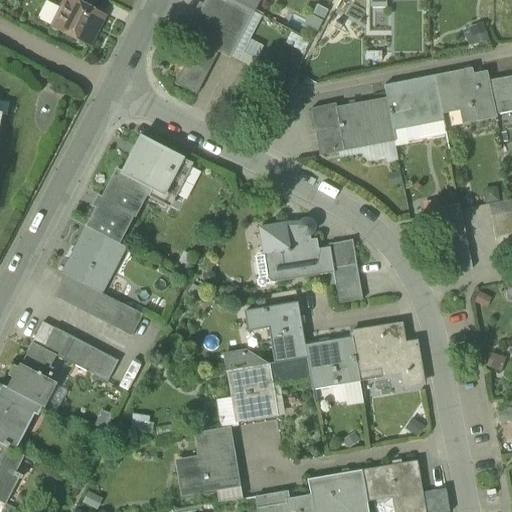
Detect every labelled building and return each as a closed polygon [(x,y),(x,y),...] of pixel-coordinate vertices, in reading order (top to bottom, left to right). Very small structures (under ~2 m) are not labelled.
[(52,29),(88,47),(103,16),(92,10),(73,1),(71,0),(66,0),(61,10),(58,17),(61,19),(56,29),(53,27),(52,29)] [(96,0),(73,0),(73,1),(92,10),(96,0)] [(233,38),(247,10),(227,0),(204,0),(185,37),(197,43),(218,54),(228,59),(238,41),(233,38)] [(227,0),(247,10),(254,14),(261,0),(227,0)] [(386,0),(369,0),(369,8),(387,8),(386,0)] [(38,21),(52,29),(53,27),(58,17),(61,10),(47,3),(38,21)] [(321,22),(326,11),(317,6),(312,17),(321,22)] [(254,14),(247,10),(233,38),(238,41),(228,59),(243,67),(264,78),(266,79),(271,69),(256,62),(243,55),(250,41),(262,18),(254,14)] [(315,32),(321,22),(312,17),(308,15),(303,26),(315,32)] [(61,19),(58,17),(53,27),(56,29),(61,19)] [(483,25),(463,33),(468,48),(489,41),(483,25)] [(303,55),(310,42),(291,33),(284,45),(303,55)] [(263,48),(250,41),(243,55),(256,62),(263,48)] [(197,43),(191,53),(213,64),(218,54),(197,43)] [(191,53),(186,64),(207,75),(213,64),(191,53)] [(381,53),(365,53),(365,64),(381,64),(381,53)] [(186,64),(180,74),(202,86),(207,75),(186,64)] [(243,67),(238,77),(259,88),(264,78),(243,67)] [(495,118),(494,111),(489,85),(486,72),(466,76),(465,71),(434,77),(441,112),(467,107),(470,123),(495,118)] [(196,96),(202,86),(180,74),(175,85),(196,96)] [(238,77),(232,88),(253,99),(259,88),(238,77)] [(443,122),(441,112),(434,77),(383,87),(385,99),(392,131),(443,122)] [(511,80),(489,85),(494,111),(511,106),(511,80)] [(232,88),(226,99),(248,110),(253,99),(232,88)] [(242,120),(248,110),(226,99),(221,109),(242,120)] [(392,133),(392,131),(385,99),(339,108),(334,109),(343,152),(394,143),(392,133)] [(311,112),(319,157),(337,154),(343,152),(334,109),(339,108),(338,105),(311,112)] [(443,122),(392,131),(392,133),(394,143),(395,148),(408,146),(408,141),(446,134),(443,122)] [(141,140),(122,175),(149,190),(171,202),(190,166),(141,140)] [(395,148),(394,143),(343,152),(337,154),(339,160),(361,155),(371,164),(382,162),(387,164),(398,162),(395,148)] [(135,217),(149,190),(122,175),(116,171),(86,228),(118,245),(133,216),(135,217)] [(400,173),(387,175),(389,189),(403,186),(400,173)] [(497,188),(482,191),(485,205),(499,203),(497,188)] [(422,204),(425,218),(437,216),(460,211),(459,204),(439,208),(438,201),(422,204)] [(488,206),(490,218),(511,213),(511,205),(511,201),(488,206)] [(437,216),(439,228),(463,223),(460,211),(437,216)] [(511,225),(511,213),(490,218),(492,230),(511,225)] [(259,229),(263,255),(263,256),(271,255),(276,283),(295,280),(295,277),(302,275),(303,279),(333,274),(329,250),(328,250),(318,252),(316,241),(310,242),(309,235),(312,233),(313,230),(313,225),(310,222),(305,220),(301,223),(299,226),(298,229),(287,231),(286,225),(259,229)] [(441,239),(442,239),(465,235),(463,223),(439,228),(441,239)] [(511,237),(511,225),(492,230),(495,241),(511,237)] [(104,272),(118,245),(86,228),(62,274),(68,277),(78,283),(89,288),(99,294),(102,295),(112,276),(104,272)] [(442,239),(444,251),(467,247),(465,235),(442,239)] [(511,250),(511,237),(495,241),(497,253),(511,250)] [(329,250),(332,269),(356,265),(354,254),(352,241),(328,246),(328,250),(329,250)] [(126,249),(118,245),(104,272),(112,276),(126,249)] [(444,251),(446,263),(470,258),(467,247),(444,251)] [(511,262),(511,250),(497,253),(499,265),(511,262)] [(266,285),(276,283),(271,255),(263,256),(263,255),(257,256),(255,259),(259,280),(257,283),(257,286),(260,288),(264,288),(266,285)] [(472,270),(470,258),(446,263),(448,275),(472,270)] [(332,270),(334,282),(358,278),(356,266),(332,270)] [(56,299),(67,304),(78,283),(68,277),(62,288),(56,299)] [(360,290),(358,278),(334,282),(336,294),(360,290)] [(67,304),(78,310),(89,288),(78,283),(67,304)] [(78,310),(88,315),(99,294),(89,288),(78,310)] [(362,301),(360,290),(336,294),(338,305),(362,301)] [(88,315),(99,321),(110,299),(102,295),(99,294),(88,315)] [(99,321),(110,326),(121,305),(110,299),(99,321)] [(274,365),(307,359),(305,349),(298,304),(242,314),(246,335),(268,331),(274,365)] [(110,326),(120,332),(131,311),(121,305),(110,326)] [(140,315),(131,311),(120,332),(131,337),(142,316),(140,315)] [(32,345),(43,350),(54,329),(43,324),(38,334),(32,345)] [(351,334),(352,341),(357,370),(384,366),(387,378),(401,376),(407,375),(403,350),(398,326),(351,334)] [(43,350),(54,356),(65,335),(54,329),(43,350)] [(56,357),(64,361),(75,340),(65,335),(54,356),(56,357)] [(64,361),(75,367),(86,346),(75,340),(64,361)] [(352,341),(305,349),(307,359),(310,379),(312,393),(360,385),(357,370),(352,341)] [(19,383),(13,393),(31,403),(43,409),(44,407),(42,406),(53,386),(55,387),(57,384),(49,380),(50,378),(52,379),(53,376),(52,375),(55,371),(51,368),(56,357),(54,356),(43,350),(32,345),(31,347),(19,371),(13,368),(8,377),(19,383)] [(75,367),(86,373),(97,351),(86,346),(75,367)] [(401,376),(403,389),(423,385),(416,348),(403,350),(407,375),(401,376)] [(86,373),(96,378),(107,357),(97,351),(86,373)] [(222,355),(225,373),(267,366),(245,351),(222,355)] [(505,359),(490,354),(486,368),(500,373),(505,359)] [(118,362),(107,357),(96,378),(107,384),(118,362)] [(274,365),(267,366),(270,386),(279,384),(310,379),(307,359),(274,365)] [(230,399),(234,423),(275,417),(270,386),(267,366),(225,373),(230,399)] [(357,370),(360,385),(387,380),(387,378),(384,366),(357,370)] [(19,383),(8,377),(2,388),(4,389),(13,393),(19,383)] [(44,407),(43,409),(54,415),(68,389),(57,384),(55,387),(53,386),(42,406),(44,407)] [(270,386),(275,417),(284,415),(279,384),(270,386)] [(363,405),(360,385),(312,393),(314,403),(337,403),(337,405),(345,403),(346,408),(363,405)] [(0,445),(7,449),(31,403),(13,393),(4,389),(0,396),(0,445)] [(234,423),(230,399),(215,402),(219,426),(234,423)] [(31,403),(7,449),(15,453),(35,416),(39,418),(43,409),(31,403)] [(511,409),(497,411),(498,425),(511,423),(511,409)] [(101,411),(92,431),(102,436),(111,416),(101,411)] [(150,418),(132,416),(130,437),(148,439),(150,418)] [(425,429),(412,419),(404,429),(417,439),(425,429)] [(177,473),(181,497),(204,493),(236,488),(226,430),(194,435),(200,470),(177,473)] [(354,434),(341,442),(347,451),(360,442),(354,434)] [(15,453),(7,449),(0,445),(0,498),(11,476),(22,457),(15,453)] [(416,464),(361,473),(366,503),(397,498),(399,511),(424,511),(422,494),(416,464)] [(367,511),(366,503),(361,473),(306,482),(309,498),(311,511),(335,511),(343,511),(367,511)] [(18,480),(11,476),(0,498),(0,503),(4,506),(18,480)] [(204,493),(207,506),(238,501),(236,488),(204,493)] [(422,494),(424,511),(450,511),(447,490),(422,494)] [(311,511),(309,498),(279,503),(278,494),(255,498),(257,511),(311,511)]
